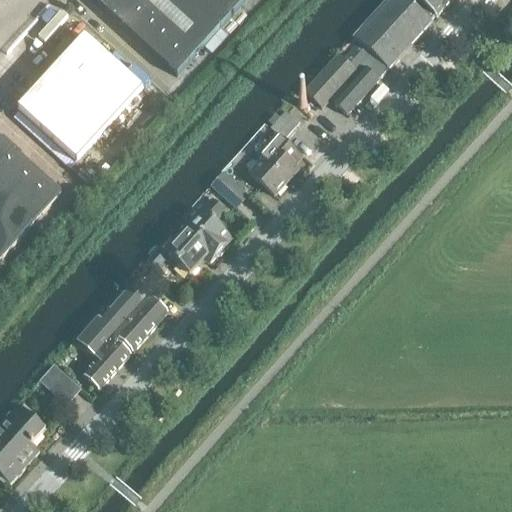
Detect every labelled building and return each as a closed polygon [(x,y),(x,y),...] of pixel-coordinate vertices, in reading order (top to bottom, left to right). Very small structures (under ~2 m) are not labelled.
[(91,0),(177,78),(248,0),(91,0)] [(389,73),(431,25),(429,24),(410,6),(403,0),(391,0),(354,42),(358,45),(370,56),(375,61),(389,73)] [(436,20),(452,2),(449,0),(414,0),(415,1),(410,6),(429,24),(435,18),(436,20)] [(83,39),(15,114),(74,167),(89,151),(142,93),(83,39)] [(320,112),(370,56),(358,45),(343,62),(339,59),(304,97),(320,112)] [(347,118),(389,73),(375,61),(333,106),(347,118)] [(275,116),(268,124),(273,128),(270,131),(275,136),(284,144),(299,127),(285,114),(283,116),(280,120),(275,116)] [(262,162),(249,177),(273,198),(296,172),(289,166),(298,156),(284,144),(275,136),(266,146),(256,157),(262,162)] [(0,261),(59,196),(0,142),(0,261)] [(215,192),(224,201),(237,186),(227,178),(224,175),(211,189),(215,192)] [(211,222),(219,214),(212,208),(205,216),(202,214),(195,223),(198,225),(183,242),(204,260),(210,265),(225,248),(221,244),(228,237),(211,222)] [(189,277),(204,260),(183,242),(180,239),(165,256),(189,277)] [(157,271),(166,261),(156,251),(147,262),(157,271)] [(100,393),(167,318),(132,286),(80,344),(81,346),(77,350),(92,363),(80,375),(100,393)] [(54,368),(40,385),(52,396),(66,379),(54,368)] [(33,447),(47,432),(20,407),(6,423),(0,429),(0,447),(9,456),(24,439),(33,447)] [(9,456),(0,447),(0,476),(12,488),(20,479),(27,471),(41,455),(33,447),(24,439),(9,456)]
